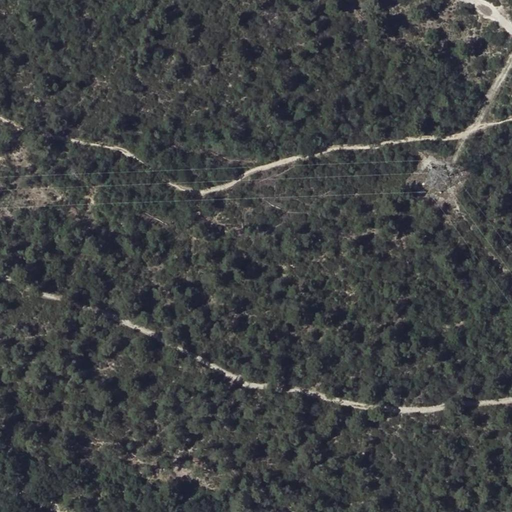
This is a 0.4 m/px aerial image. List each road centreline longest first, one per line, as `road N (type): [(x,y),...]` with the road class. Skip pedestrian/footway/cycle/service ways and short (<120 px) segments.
road 1 (track): [(511,399),(388,410),(245,383),(135,326),(0,274)]
road 2 (track): [(511,120),(453,137),(328,148),(196,191),(169,186),(120,153),(0,119)]
